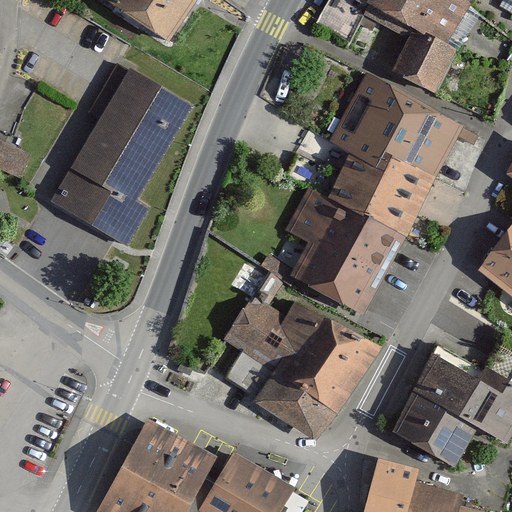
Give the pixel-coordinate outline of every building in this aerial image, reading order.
[(199,0),(104,0),(173,43),(199,0)] [(344,0),(376,16),(384,0),(344,0)] [(503,0),(511,4),(511,0),(384,0),(376,16),(414,38),(417,34),(428,41),(432,35),(450,46),(472,6),(475,0),(503,0)] [(436,99),(461,52),(450,46),(432,35),(428,41),(417,34),(414,38),(394,76),(436,99)] [(131,248),(153,210),(140,202),(196,107),(132,70),(54,203),(131,248)] [(403,162),(437,179),(458,140),(477,149),(483,138),(367,76),(330,145),(353,157),(379,171),(388,154),(403,162)] [(31,158),(0,145),(0,170),(22,180),(31,158)] [(353,157),(330,200),(372,221),(403,162),(388,154),(379,171),(353,157)] [(406,239),(437,179),(403,162),(372,221),(406,239)] [(295,280),(366,317),(406,239),(372,221),(330,200),(315,191),(293,232),(314,243),(295,280)] [(478,272),(511,298),(511,234),(508,232),(478,272)] [(341,416),(384,349),(298,303),(289,319),(256,295),(225,342),(274,373),(258,404),(315,445),(341,416)] [(434,355),(418,391),(482,429),(509,445),(511,439),(511,381),(497,372),(489,385),(434,355)] [(394,435),(459,471),(482,429),(418,391),(394,435)] [(148,421),(98,511),(189,511),(218,459),(148,421)] [(239,457),(207,511),(279,511),(293,488),(239,457)] [(421,470),(379,459),(365,511),(411,511),(417,486),(421,470)] [(417,486),(411,511),(474,511),(461,509),(464,495),(417,486)]
